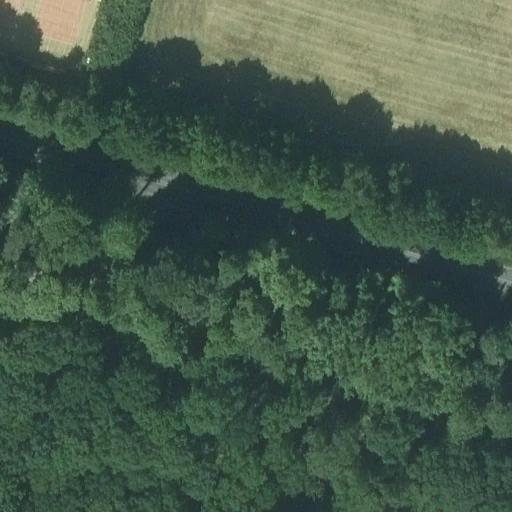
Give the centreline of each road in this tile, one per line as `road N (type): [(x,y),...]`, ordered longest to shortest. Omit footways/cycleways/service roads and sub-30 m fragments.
road 1 (unclassified): [(511,410),(65,286),(0,260)]
road 2 (primary): [(511,284),(0,137)]
